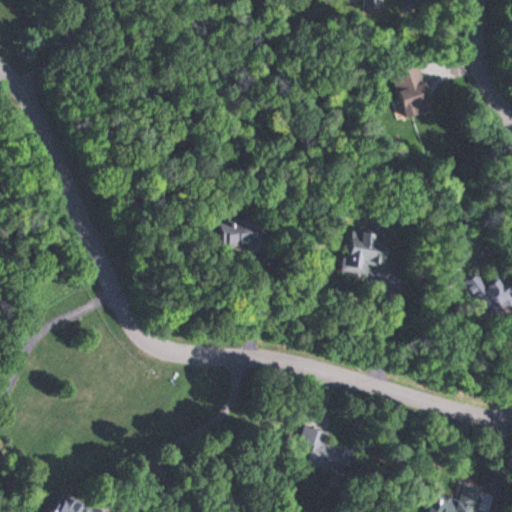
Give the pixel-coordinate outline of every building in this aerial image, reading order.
[(385,10),(385,0),(359,0),(359,9),(385,10)] [(391,73),(402,119),(418,115),(415,103),(426,101),(418,66),(391,73)] [(216,221),(220,247),(248,242),(249,250),(261,248),(255,215),(216,221)] [(364,275),(365,265),(383,267),(385,241),(373,240),(373,233),(348,230),(346,256),(339,256),(338,272),(364,275)] [(495,278),(482,286),(474,274),(457,284),(480,321),(510,302),(495,278)] [(302,464),(340,478),(352,446),(304,429),(297,450),(306,454),(302,464)] [(467,511),(469,508),(486,511),(490,493),(458,486),(456,500),(430,495),(426,511),(467,511)] [(100,511),(60,493),(50,511),(100,511)]
